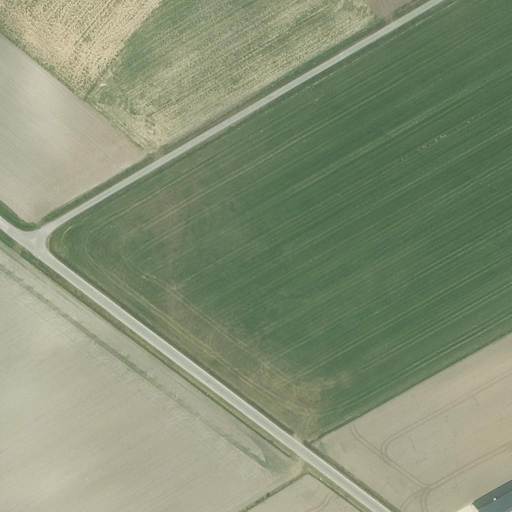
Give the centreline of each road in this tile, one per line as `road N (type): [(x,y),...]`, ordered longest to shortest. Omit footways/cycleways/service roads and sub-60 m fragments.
road 1 (unclassified): [(27,242),(435,0)]
road 2 (unclassified): [(27,242),(385,511)]
